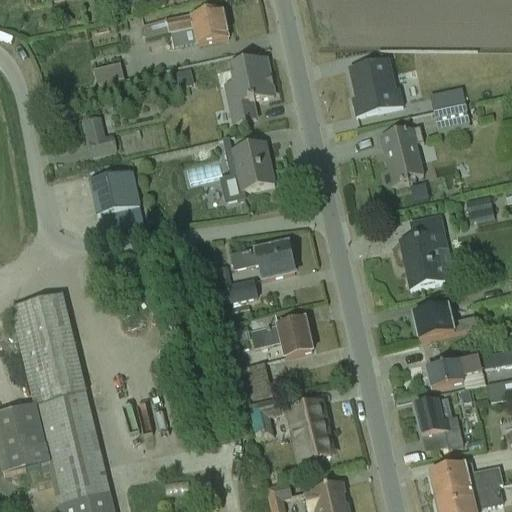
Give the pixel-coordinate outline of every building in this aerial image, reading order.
[(192,51),(228,44),(222,12),(186,19),(192,51)] [(420,79),(488,77),(487,57),(419,59),(420,79)] [(257,124),(254,106),(274,102),(266,63),(226,71),(230,89),(221,91),(228,129),(257,124)] [(357,118),(398,110),(389,64),(348,72),(357,118)] [(137,72),(110,75),(112,93),(138,91),(137,72)] [(480,111),(449,118),(454,140),(485,134),(480,111)] [(446,120),(432,121),(433,135),(448,134),(446,120)] [(105,161),(129,157),(124,126),(99,130),(105,161)] [(389,188),(424,181),(415,133),(380,140),(389,188)] [(241,198),(274,191),(264,149),(231,156),(228,144),(222,145),(231,182),(238,181),(241,198)] [(114,229),(157,219),(149,185),(106,195),(114,229)] [(511,226),(507,206),(482,212),(487,232),(511,226)] [(397,246),(409,295),(454,285),(443,235),(397,246)] [(260,287),(294,278),(287,247),(253,255),(260,287)] [(271,284),(240,292),(246,317),(277,310),(271,284)] [(24,411),(0,416),(0,483),(49,473),(57,511),(107,511),(60,300),(2,313),(24,411)] [(417,345),(452,338),(446,311),(411,319),(417,345)] [(281,364),(312,357),(304,323),(273,330),(281,364)] [(417,345),(423,374),(459,366),(452,338),(417,345)] [(428,394),(463,386),(459,366),(423,374),(428,394)] [(262,399),(280,399),(279,372),(262,373),(262,399)] [(504,399),(511,398),(511,381),(503,382),(504,399)] [(419,442),(445,436),(437,403),(411,409),(419,442)] [(299,469),(336,460),(322,405),(286,414),(299,469)] [(482,457),(483,467),(504,464),(502,454),(482,457)] [(426,478),(432,506),(471,498),(465,469),(426,478)] [(511,511),(511,476),(491,479),(495,511),(511,511)] [(311,511),(347,511),(342,488),(308,495),(311,511)] [(285,511),(298,511),(297,507),(309,505),(306,489),(281,494),(285,511)] [(433,511),(473,511),(471,498),(432,506),(433,511)]
